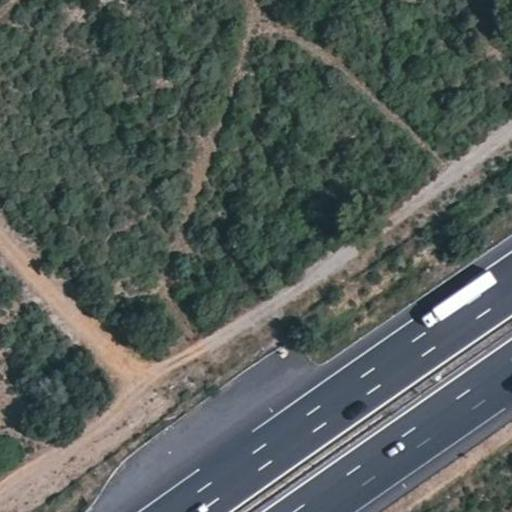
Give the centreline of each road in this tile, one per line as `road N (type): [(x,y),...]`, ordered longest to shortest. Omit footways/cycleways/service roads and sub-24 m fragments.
road 1 (motorway): [(511,280),(178,511)]
road 2 (motorway): [(306,511),(511,370)]
road 3 (track): [(144,384),(0,237)]
road 4 (track): [(144,384),(0,490)]
